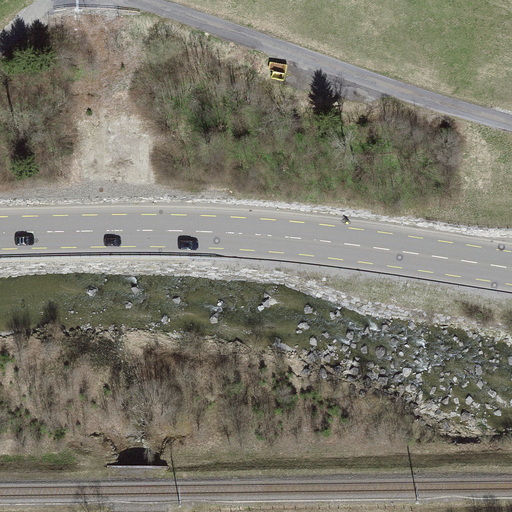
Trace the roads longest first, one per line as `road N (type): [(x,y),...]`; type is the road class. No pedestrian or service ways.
road 1 (secondary): [(0,232),(232,232),(511,267)]
road 2 (residential): [(137,0),(511,123)]
